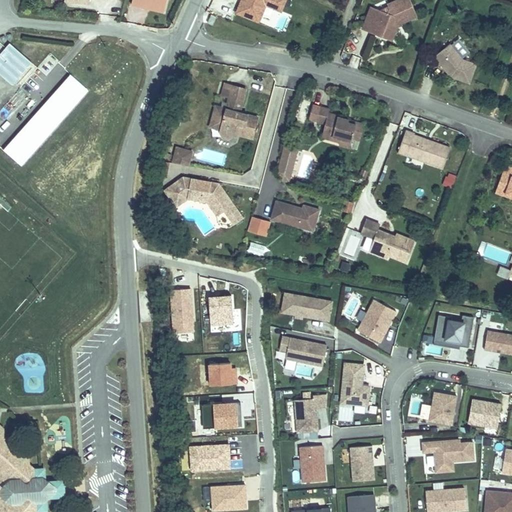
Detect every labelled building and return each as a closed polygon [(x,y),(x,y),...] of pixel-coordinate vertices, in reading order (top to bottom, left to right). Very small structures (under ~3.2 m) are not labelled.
[(143,0),(143,1),(151,3),(152,0),(159,2),(159,5),(175,10),(177,0),(143,0)] [(238,0),(233,14),(259,24),(265,7),(281,13),(285,0),(238,0)] [(373,30),(393,38),(399,23),(409,18),(419,14),(412,0),(394,0),(389,3),(391,8),(387,10),(382,8),(373,4),(364,26),(373,30)] [(218,16),(213,14),(209,23),(214,25),(218,16)] [(359,32),(349,51),(364,59),(375,41),(359,32)] [(446,38),(428,56),(435,62),(438,59),(449,70),(467,78),(475,60),(460,53),(446,38)] [(34,64),(10,44),(0,55),(0,73),(15,86),(34,64)] [(90,90),(51,53),(0,110),(0,147),(23,168),(90,90)] [(228,102),(230,89),(224,88),(221,100),(228,102)] [(240,111),(245,93),(230,89),(228,102),(225,114),(219,112),(217,116),(213,115),(207,134),(218,137),(217,141),(220,146),(225,147),(230,143),(231,140),(249,145),(256,122),(238,117),(232,115),(233,109),(240,111)] [(328,112),(318,109),(313,123),(322,126),(320,132),(329,135),(328,139),(336,142),(334,145),(333,148),(344,152),(348,143),(355,146),(361,130),(349,126),(348,128),(345,127),(343,124),(336,121),(336,120),(327,116),(328,112)] [(451,146),(414,134),(414,133),(405,130),(398,151),(408,154),(425,160),(444,166),(451,146)] [(317,139),(334,145),(336,142),(328,139),(329,135),(320,132),(317,139)] [(298,148),(285,144),(278,172),(291,175),(298,148)] [(188,165),(191,151),(175,148),(172,161),(188,165)] [(208,177),(185,171),(167,186),(173,193),(179,188),(187,196),(208,198),(214,199),(222,211),(226,208),(235,222),(244,216),(220,179),(212,177),(211,179),(207,179),(208,177)] [(291,175),(278,172),(277,176),(283,181),(289,182),(291,175)] [(511,195),(508,193),(511,182),(511,175),(505,173),(497,192),(511,198),(511,195)] [(187,196),(179,188),(173,193),(180,201),(187,196)] [(222,211),(214,199),(208,198),(218,213),(222,211)] [(296,204),(275,198),(269,216),(311,228),(317,207),(302,203),(300,208),(295,206),(296,204)] [(353,211),(355,202),(346,199),(343,209),(353,211)] [(266,237),(270,221),(250,216),(246,232),(266,237)] [(379,225),(367,220),(361,234),(373,239),(372,242),(376,243),(378,247),(376,251),(387,256),(389,253),(406,260),(414,242),(395,234),(394,237),(377,230),(379,225)] [(263,253),(265,245),(250,241),(248,249),(263,253)] [(369,248),(376,251),(378,247),(376,243),(372,242),(369,248)] [(348,273),(350,263),(341,261),(339,271),(348,273)] [(190,289),(170,289),(171,333),(193,332),(190,289)] [(287,315),(290,296),(285,295),(282,314),(287,315)] [(210,331),(234,330),(230,296),(206,297),(210,331)] [(287,315),(328,321),(331,302),(290,296),(287,315)] [(357,332),(379,343),(395,313),(373,301),(357,332)] [(462,342),(470,344),(476,314),(465,312),(464,319),(451,317),(452,314),(441,312),(436,338),(462,342)] [(511,331),(489,328),(486,348),(511,351),(511,331)] [(285,355),(321,363),(325,342),(289,335),(285,355)] [(462,342),(436,338),(436,341),(461,346),(462,342)] [(286,360),(284,368),(294,370),(296,362),(286,360)] [(366,403),(368,383),(361,383),(362,362),(343,360),(340,400),(366,403)] [(242,367),(217,368),(219,389),(243,387),(242,367)] [(452,422),(458,393),(435,389),(430,418),(452,422)] [(325,409),(324,395),(294,397),(297,433),(317,431),(315,410),(325,409)] [(502,401),(472,397),(467,421),(497,427),(502,401)] [(251,408),(216,409),(217,429),(252,427),(251,408)] [(0,440),(0,441),(2,464),(0,464),(0,478),(6,485),(10,481),(19,481),(22,485),(29,485),(36,480),(45,479),(44,468),(35,469),(29,464),(28,452),(21,452),(20,440),(10,441),(10,431),(0,420),(0,440)] [(65,452),(65,422),(45,422),(45,452),(65,452)] [(0,441),(0,440),(0,501),(4,501),(3,496),(7,496),(11,501),(19,501),(24,495),(32,494),(36,499),(46,498),(50,496),(65,494),(64,480),(49,480),(45,479),(36,480),(29,485),(22,485),(19,481),(10,481),(6,485),(0,478),(0,464),(2,464),(0,441)] [(233,440),(196,443),(197,467),(235,464),(233,440)] [(434,452),(435,466),(452,465),(452,462),(458,461),(458,462),(473,461),(472,443),(459,443),(459,440),(422,442),(423,452),(434,452)] [(300,444),(303,479),(325,477),(322,443),(300,444)] [(373,477),(371,443),(349,445),(351,479),(373,477)] [(511,474),(511,450),(505,450),(501,473),(511,474)] [(244,484),(210,487),(211,511),(247,509),(244,484)] [(437,511),(437,509),(467,507),(466,487),(426,489),(427,511),(437,511)] [(511,511),(511,490),(487,488),(485,511),(511,511)] [(375,511),(374,492),(348,494),(349,511),(375,511)] [(0,511),(36,511),(38,511),(48,510),(46,498),(36,499),(32,494),(24,495),(19,501),(11,501),(7,496),(3,496),(4,501),(0,501),(0,511)]
